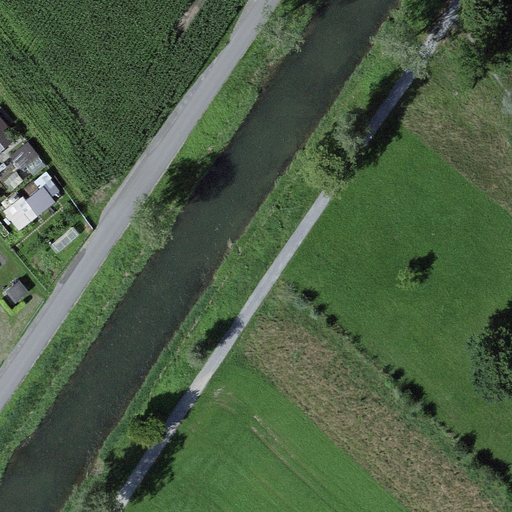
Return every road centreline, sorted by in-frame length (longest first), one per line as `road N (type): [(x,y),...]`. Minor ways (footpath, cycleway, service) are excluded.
road 1 (track): [(459,0),(114,511)]
road 2 (unclassified): [(0,405),(276,0)]
